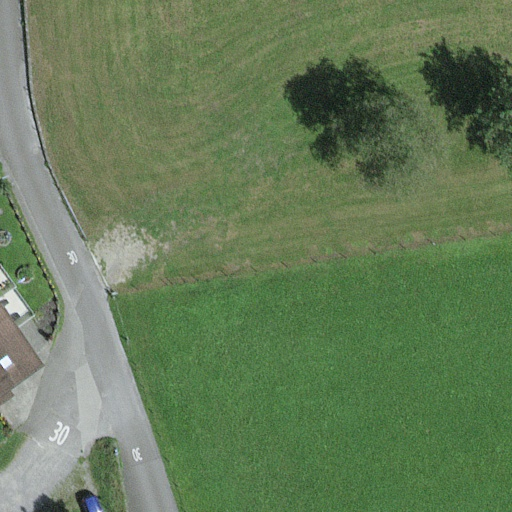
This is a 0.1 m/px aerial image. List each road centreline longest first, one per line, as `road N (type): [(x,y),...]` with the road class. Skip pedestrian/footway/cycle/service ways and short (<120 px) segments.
road 1 (unclassified): [(0,46),(29,178),(120,385),(159,511)]
road 2 (track): [(120,385),(11,511)]
